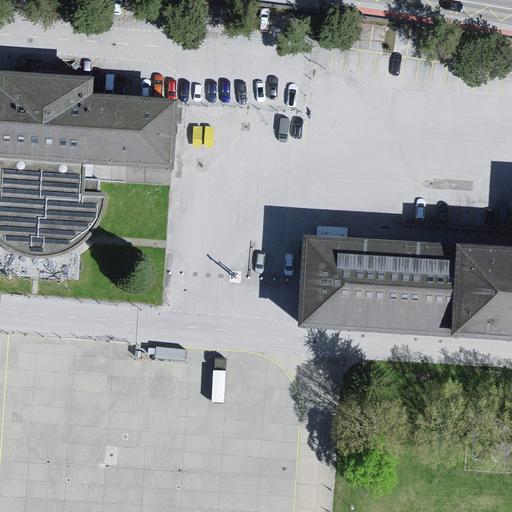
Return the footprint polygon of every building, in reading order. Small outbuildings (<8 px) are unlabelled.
[(172,172),(175,105),(91,101),(92,82),(0,77),(0,162),(2,162),(80,167),(172,172)] [(96,233),(104,201),(79,197),(80,167),(2,162),(0,185),(0,250),(6,257),(39,266),(72,257),(96,233)] [(511,254),(298,242),(293,337),(511,349),(511,254)] [(0,385),(17,386),(16,415),(67,416),(69,335),(19,334),(18,360),(0,359),(0,385)] [(76,390),(106,391),(107,365),(77,364),(76,390)]
